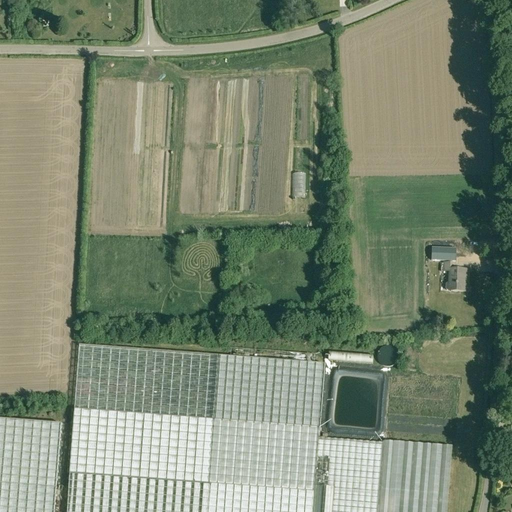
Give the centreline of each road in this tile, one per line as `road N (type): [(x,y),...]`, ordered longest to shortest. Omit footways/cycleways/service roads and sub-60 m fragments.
road 1 (unclassified): [(484,511),(502,239),(490,0)]
road 2 (unclassified): [(0,47),(208,51),(291,36),(387,0)]
